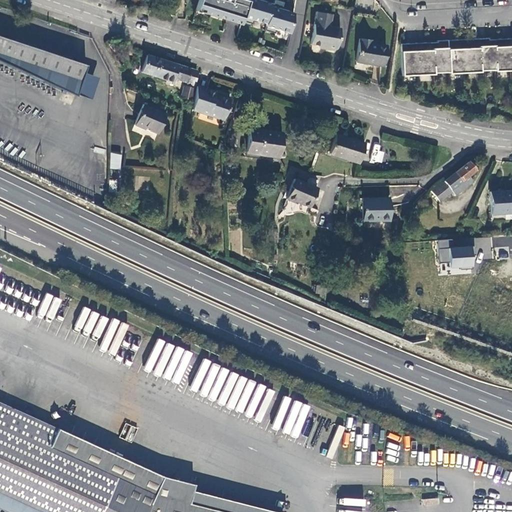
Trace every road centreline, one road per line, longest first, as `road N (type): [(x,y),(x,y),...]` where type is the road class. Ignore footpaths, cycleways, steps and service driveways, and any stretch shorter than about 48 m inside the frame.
road 1 (trunk): [(511,412),(294,324),(0,187)]
road 2 (trunk): [(45,235),(511,438)]
road 3 (secondary): [(463,133),(48,0)]
road 4 (residential): [(463,133),(456,161),(426,180),(345,180)]
